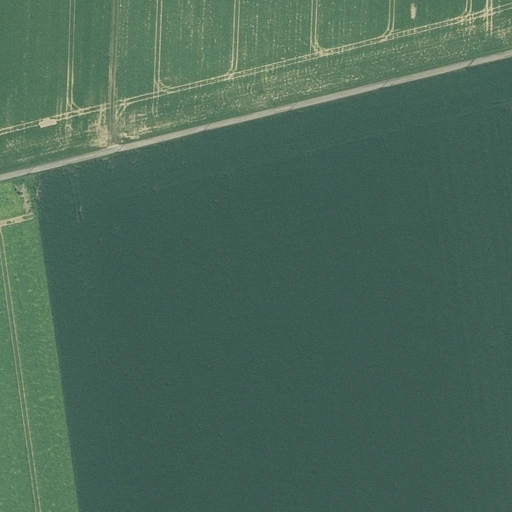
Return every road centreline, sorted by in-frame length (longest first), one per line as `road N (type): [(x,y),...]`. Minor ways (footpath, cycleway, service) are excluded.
road 1 (track): [(511,52),(0,177)]
road 2 (track): [(113,150),(119,0)]
